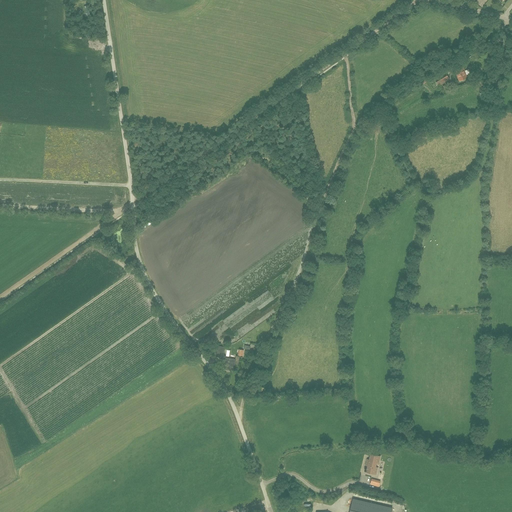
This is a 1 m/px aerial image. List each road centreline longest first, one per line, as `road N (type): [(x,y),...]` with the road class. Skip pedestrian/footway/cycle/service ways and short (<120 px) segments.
road 1 (unclassified): [(270,511),(222,384),(161,306),(138,259),(104,0)]
road 2 (track): [(0,297),(418,0)]
road 3 (track): [(508,19),(353,130),(300,271),(251,368),(238,420)]
